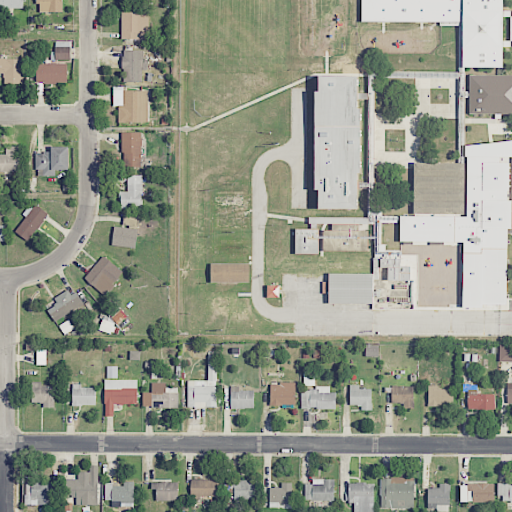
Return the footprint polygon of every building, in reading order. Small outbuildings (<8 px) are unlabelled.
[(0,0),(0,7),(23,8),(23,0),(0,0)] [(62,0),(37,0),(38,12),(63,12),(62,0)] [(502,0),(361,0),(362,22),(463,22),(463,67),(502,67),(502,0)] [(121,38),(149,39),(149,12),(122,11),(121,38)] [(70,60),(71,47),(55,47),(55,59),(70,60)] [(124,82),(142,82),(142,69),(145,69),(145,50),(123,50),(124,82)] [(4,84),(23,83),(23,58),(0,58),(0,73),(4,73),(4,84)] [(37,63),(36,83),(67,83),(67,63),(37,63)] [(511,75),(469,74),(468,114),(511,115),(511,75)] [(360,76),(319,76),(319,91),(316,91),(315,209),(359,209),(360,76)] [(113,107),(118,106),(119,123),(149,122),(148,90),(124,91),(123,86),(113,87),(113,107)] [(141,132),(122,132),(122,167),(141,167),(141,132)] [(463,242),(463,309),(496,309),(496,304),(507,304),(507,228),(511,228),(511,216),(511,156),(511,143),(466,143),(466,163),(414,163),(413,215),(400,215),(400,243),(430,243),(430,242),(463,242)] [(0,153),(0,171),(20,172),(20,146),(6,146),(5,154),(0,153)] [(68,147),(51,147),(51,152),(36,152),(37,176),(56,176),(56,170),(69,170),(68,147)] [(119,191),(120,208),(142,208),(142,175),(127,175),(127,191),(119,191)] [(249,191),(211,191),(211,210),(249,210),(249,191)] [(14,231),(28,241),(48,213),(34,203),(14,231)] [(249,212),(211,212),(211,230),(249,231),(249,212)] [(112,245),(134,249),(139,219),(125,216),(123,227),(115,225),(112,245)] [(368,252),(368,231),(356,230),(356,218),(309,217),(309,224),(319,224),(319,229),(296,229),(296,254),(321,254),(321,251),(368,252)] [(210,257),(249,257),(249,238),(211,237),(210,257)] [(103,295),(123,273),(104,256),(84,278),(103,295)] [(211,263),(210,282),(249,283),(249,264),(211,263)] [(373,274),(329,273),(329,303),(373,304),(373,274)] [(279,298),(279,286),(267,286),(267,298),(279,298)] [(46,306),(54,321),(82,306),(72,288),(54,297),(55,301),(46,306)] [(499,361),(511,361),(511,345),(499,345),(499,361)] [(46,364),(46,350),(37,350),(37,365),(46,364)] [(188,380),(187,407),(216,408),(217,355),(208,355),(208,381),(188,380)] [(107,378),(117,378),(117,366),(107,367),(107,378)] [(137,380),(105,379),(105,416),(114,416),(114,404),(137,405),(137,380)] [(54,386),(41,386),(41,382),(32,382),(31,402),(43,402),(43,407),(54,407),(54,386)] [(95,388),(80,387),(81,383),(73,383),(72,405),(95,405),(95,388)] [(151,408),(178,408),(178,387),(165,387),(166,383),(151,383),(151,408)] [(295,384),(270,383),(270,404),(295,405),(295,384)] [(350,405),(361,405),(361,410),(372,410),(372,389),(359,389),(359,384),(350,384),(350,405)] [(495,394),(477,394),(477,385),(468,385),(467,409),(495,410),(495,394)] [(231,408),(254,408),(254,390),(239,390),(239,386),(231,386),(231,408)] [(414,386),(392,386),(391,402),(402,402),(402,408),(413,408),(414,386)] [(428,405),(453,406),(453,388),(428,387),(428,405)] [(301,388),(301,409),(333,409),(334,388),(301,388)] [(98,465),(90,465),(90,472),(78,471),(78,479),(65,479),(65,497),(76,497),(76,505),(98,505),(98,465)] [(380,478),(381,509),(414,508),(414,477),(380,478)] [(216,479),(191,479),(190,497),(216,498),(216,479)] [(234,500),(256,500),(256,480),(234,480),(234,500)] [(334,481),(305,480),(305,501),(334,501),(334,481)] [(134,481),(123,481),(123,484),(105,484),(105,500),(112,500),(112,507),(120,507),(120,511),(133,511),(134,481)] [(178,481),(151,481),(151,489),(156,489),(156,501),(178,501),(178,481)] [(26,504),(56,505),(56,482),(26,482),(26,504)] [(270,487),(271,504),(293,503),(292,482),(281,483),(282,487),(270,487)] [(373,511),(374,483),(349,483),(348,503),(354,503),(353,511),(373,511)] [(428,488),(427,508),(437,508),(437,506),(450,506),(450,484),(439,483),(439,488),(428,488)] [(493,483),(459,484),(460,502),(494,501),(493,483)]
